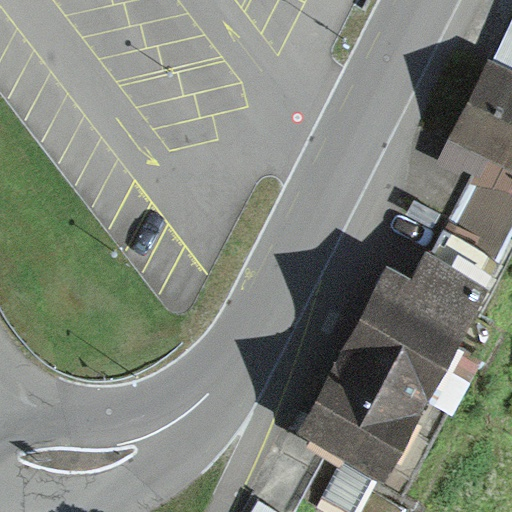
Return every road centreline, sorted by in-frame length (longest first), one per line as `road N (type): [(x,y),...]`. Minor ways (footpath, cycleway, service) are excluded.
road 1 (unknown): [(18,0),(150,164),(185,185),(207,185),(235,167),(277,83)]
road 2 (tertiary): [(250,341),(420,0)]
road 3 (secondary): [(0,464),(116,457),(191,415),(250,341)]
